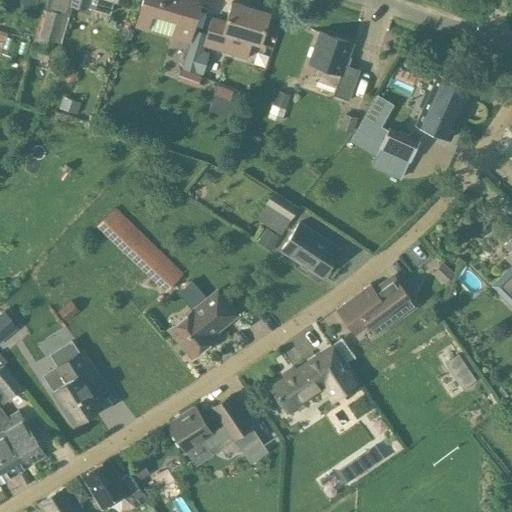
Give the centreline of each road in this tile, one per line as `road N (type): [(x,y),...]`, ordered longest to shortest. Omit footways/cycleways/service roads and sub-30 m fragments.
road 1 (residential): [(0,510),(312,313),(429,213),(511,101)]
road 2 (unclassified): [(511,43),(364,0)]
